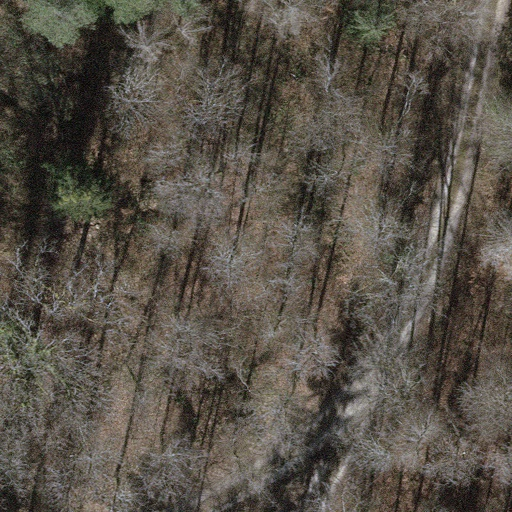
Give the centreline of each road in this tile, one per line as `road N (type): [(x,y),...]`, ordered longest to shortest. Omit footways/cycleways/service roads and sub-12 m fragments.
road 1 (track): [(502,0),(461,171),(389,375),(321,511)]
road 2 (track): [(171,511),(264,477),(389,375)]
